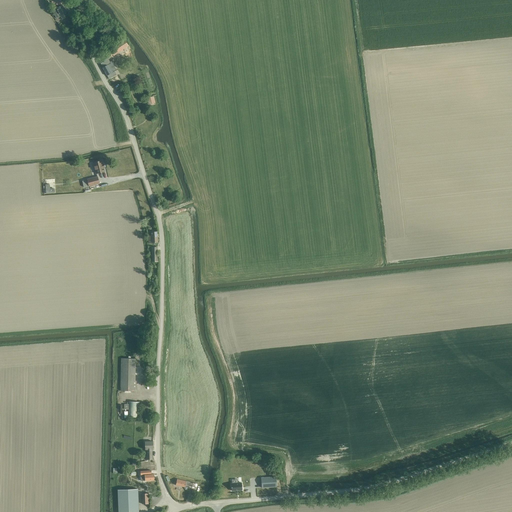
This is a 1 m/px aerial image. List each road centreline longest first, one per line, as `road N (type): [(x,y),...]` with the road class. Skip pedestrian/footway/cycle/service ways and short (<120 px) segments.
road 1 (tertiary): [(175,507),(158,465),(156,210),(120,105),(64,0)]
road 2 (tertiary): [(175,507),(369,488),(511,442)]
